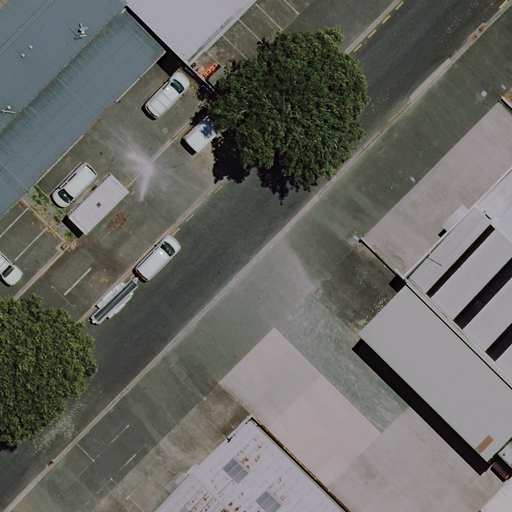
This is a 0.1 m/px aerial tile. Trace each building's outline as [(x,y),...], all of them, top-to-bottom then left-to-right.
[(0,0),(0,195),(138,57),(79,0),(0,0)] [(79,0),(138,57),(154,73),(226,0),(79,0)] [(511,164),(377,303),(507,428),(511,424),(511,423),(511,164)] [(507,428),(377,303),(333,348),(463,473),(507,428)] [(302,511),(224,436),(149,511),(302,511)] [(500,511),(484,496),(468,511),(500,511)]
